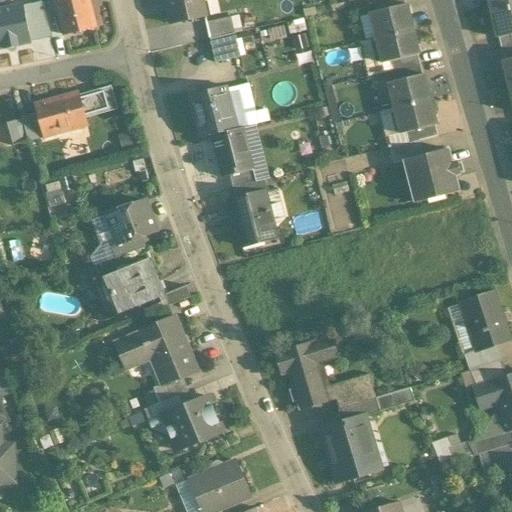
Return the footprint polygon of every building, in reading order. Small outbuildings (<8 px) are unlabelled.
[(0,0),(0,48),(37,43),(29,0),(0,0)] [(89,0),(55,0),(64,35),(96,27),(89,0)] [(202,0),(166,0),(172,25),(207,18),(202,0)] [(381,0),(375,1),(378,12),(406,5),(404,0),(381,0)] [(511,0),(489,0),(493,13),(511,8),(511,0)] [(378,12),(370,14),(371,16),(371,15),(377,39),(413,30),(408,7),(408,6),(408,5),(406,5),(378,12)] [(511,8),(493,13),(499,39),(511,35),(511,8)] [(242,15),(230,18),(234,35),(246,32),(242,15)] [(230,18),(206,23),(210,40),(211,40),(234,35),(230,18)] [(413,30),(377,39),(383,63),(382,63),(382,64),(390,62),(418,56),(420,55),(420,54),(419,54),(413,30)] [(234,35),(211,40),(217,63),(240,58),(234,35)] [(511,35),(499,39),(502,50),(511,47),(511,35)] [(377,39),(361,43),(367,68),(382,64),(382,63),(383,63),(377,39)] [(511,47),(502,50),(505,61),(511,59),(511,47)] [(418,56),(390,62),(392,72),(392,73),(421,66),(418,56)] [(511,59),(505,61),(503,61),(509,87),(511,86),(511,59)] [(382,64),(367,68),(369,77),(392,72),(390,62),(382,64)] [(421,66),(392,73),(395,82),(423,75),(421,66)] [(395,82),(388,84),(389,85),(395,109),(430,101),(425,77),(425,76),(425,75),(423,75),(395,82)] [(238,130),(243,128),(258,124),(249,84),(228,90),(238,130)] [(113,86),(82,93),(87,114),(118,107),(113,86)] [(227,87),(190,97),(201,139),(213,136),(238,130),(228,90),(227,87)] [(79,94),(35,106),(38,114),(44,138),(60,133),(87,126),(79,94)] [(430,101),(395,109),(401,133),(400,133),(401,135),(407,133),(435,126),(437,126),(437,124),(436,125),(430,101)] [(401,133),(395,109),(381,113),(390,149),(409,144),(407,133),(401,135),(400,133),(401,133)] [(38,114),(22,119),(29,142),(44,138),(38,114)] [(22,119),(7,123),(13,146),(29,142),(22,119)] [(407,133),(409,144),(419,141),(438,137),(435,126),(407,133)] [(243,128),(213,136),(223,178),(230,176),(253,171),(243,128)] [(44,138),(29,142),(32,154),(63,146),(60,133),(44,138)] [(409,144),(390,149),(394,165),(405,162),(405,161),(423,156),(419,141),(409,144)] [(423,156),(405,161),(405,162),(416,204),(459,193),(455,175),(461,174),(458,164),(452,165),(448,150),(423,156)] [(253,171),(230,176),(231,179),(233,188),(257,183),(253,171)] [(257,183),(233,188),(236,200),(264,193),(270,191),(263,181),(257,183)] [(46,184),(49,205),(64,203),(61,182),(46,184)] [(347,183),(332,187),(334,197),(350,193),(347,183)] [(270,191),(264,193),(274,230),(285,219),(277,190),(270,191)] [(236,200),(233,201),(241,231),(239,231),(243,248),(276,239),(275,235),(274,230),(264,193),(236,200)] [(146,201),(107,215),(118,246),(141,237),(157,231),(146,201)] [(94,220),(105,250),(113,247),(118,246),(107,215),(94,220)] [(118,246),(113,247),(117,259),(145,248),(141,237),(118,246)] [(150,260),(98,281),(113,317),(164,296),(165,296),(150,260)] [(165,296),(164,296),(169,307),(191,298),(186,287),(165,296)] [(496,292),(460,304),(476,351),(477,352),(495,346),(511,341),(496,292)] [(476,351),(460,304),(448,308),(464,356),(475,352),(476,351)] [(174,318),(141,332),(142,333),(150,353),(152,358),(163,385),(181,378),(196,372),(174,318)] [(142,333),(116,344),(124,364),(150,353),(142,333)] [(331,339),(277,355),(283,374),(290,372),(301,409),(338,398),(335,386),(322,389),(314,365),(337,359),(331,339)] [(495,346),(477,352),(476,351),(475,352),(464,356),(468,366),(469,371),(500,362),(495,346)] [(150,353),(124,364),(126,369),(152,358),(150,353)] [(500,362),(469,371),(474,385),(492,380),(492,381),(505,377),(500,362)] [(419,367),(412,376),(421,383),(428,374),(419,367)] [(469,371),(461,374),(467,393),(476,390),(474,385),(469,371)] [(511,374),(505,377),(492,381),(492,380),(474,385),(476,390),(482,409),(499,403),(503,416),(509,433),(511,431),(511,374)] [(0,399),(1,399),(15,393),(7,375),(0,377),(0,399)] [(369,375),(335,386),(338,398),(342,409),(377,399),(376,398),(369,375)] [(181,378),(163,385),(154,388),(160,404),(178,396),(187,392),(187,393),(187,392),(181,378)] [(410,388),(376,398),(377,399),(381,412),(415,402),(410,388)] [(160,404),(150,408),(154,419),(183,407),(178,396),(160,404)] [(154,419),(149,422),(153,430),(171,438),(177,452),(190,446),(196,448),(199,442),(223,432),(208,397),(183,407),(154,419)] [(0,426),(0,427),(11,423),(1,399),(0,399),(0,426)] [(377,399),(342,409),(346,422),(365,416),(365,417),(381,412),(377,399)] [(346,422),(321,429),(338,483),(376,472),(372,456),(366,436),(371,435),(365,417),(365,416),(346,422)] [(503,416),(477,424),(473,443),(504,434),(509,433),(503,416)] [(0,426),(0,483),(14,483),(13,446),(1,447),(0,427),(0,426)] [(473,443),(471,444),(475,456),(478,455),(478,454),(479,454),(507,446),(504,434),(473,443)] [(511,461),(507,446),(479,454),(485,476),(505,470),(511,467),(511,461)] [(236,461),(189,481),(202,511),(216,511),(221,510),(252,497),(236,461)] [(202,511),(189,481),(178,486),(188,511),(202,511)] [(402,511),(400,503),(369,511),(402,511)]
